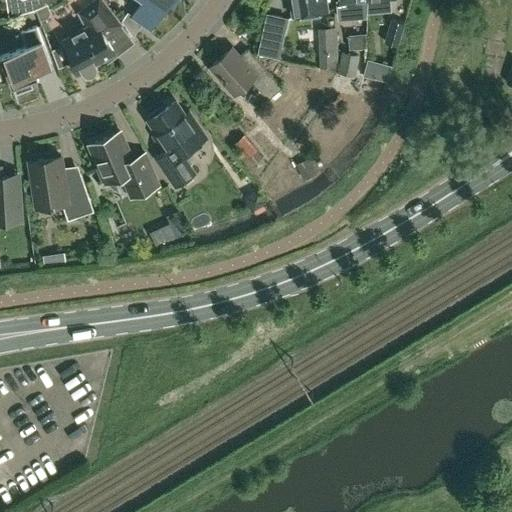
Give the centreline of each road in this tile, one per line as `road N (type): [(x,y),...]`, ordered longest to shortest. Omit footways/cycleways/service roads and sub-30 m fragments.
road 1 (primary): [(24,332),(259,293),(327,264),(484,173)]
road 2 (residential): [(0,129),(33,127),(112,99),(225,0)]
